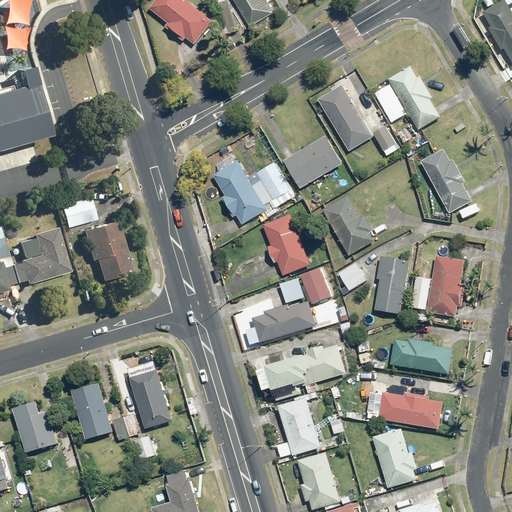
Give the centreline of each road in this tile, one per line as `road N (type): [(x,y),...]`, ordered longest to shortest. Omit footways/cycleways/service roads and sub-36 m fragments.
road 1 (unclassified): [(150,143),(398,0)]
road 2 (residential): [(483,511),(477,468),(511,246)]
road 3 (secondary): [(256,511),(193,306)]
road 4 (residential): [(0,364),(193,306)]
road 5 (secondary): [(193,306),(150,143)]
road 6 (secondary): [(150,143),(110,0)]
road 7 (residential): [(435,0),(505,119)]
